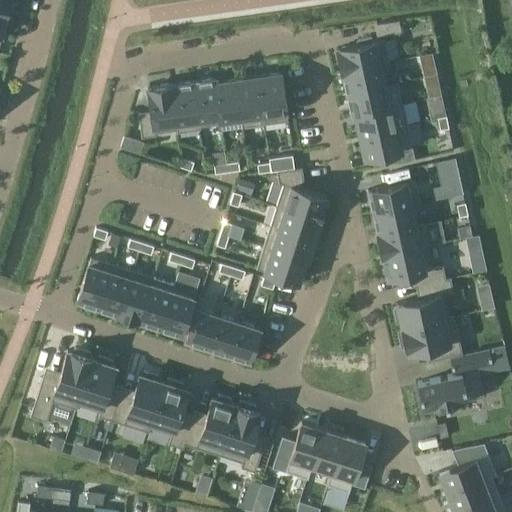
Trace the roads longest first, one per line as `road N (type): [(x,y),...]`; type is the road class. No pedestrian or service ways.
road 1 (residential): [(350,209),(312,42),(129,67),(55,318)]
road 2 (residential): [(55,318),(275,387)]
road 3 (residential): [(350,209),(396,424)]
road 4 (residential): [(275,387),(350,209)]
road 5 (residential): [(48,0),(5,168)]
road 6 (residential): [(275,387),(396,424)]
